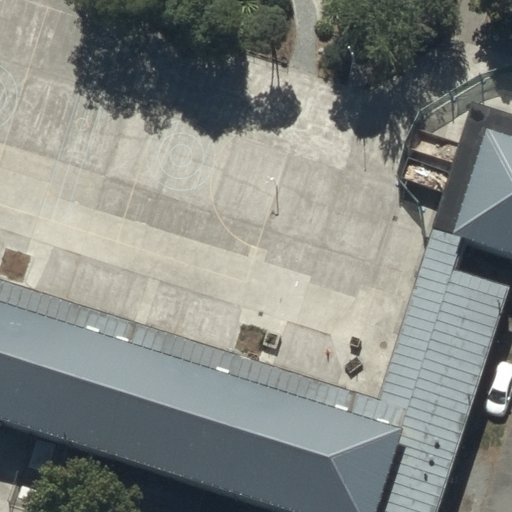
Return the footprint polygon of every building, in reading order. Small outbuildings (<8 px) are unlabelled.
[(159,0),(233,25),(241,0),(159,0)] [(450,22),(453,0),(343,0),(343,3),(450,22)] [(0,311),(407,441),(383,511),(435,511),(511,284),(511,269),(452,248),(484,148),(511,156),(511,119),(467,105),(369,402),(0,282),(0,311)] [(511,156),(484,148),(452,248),(511,269),(511,156)] [(0,311),(0,428),(262,511),(383,511),(407,441),(0,311)]
